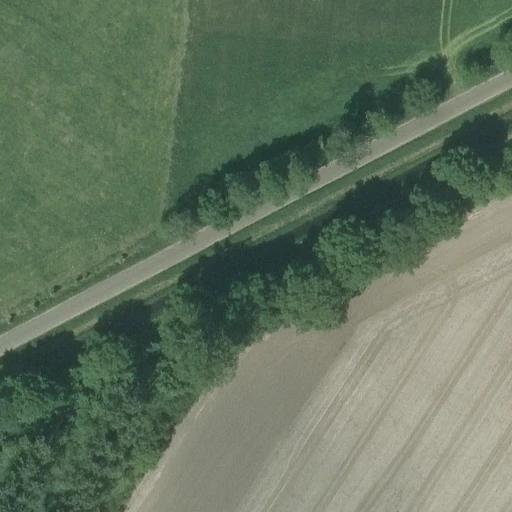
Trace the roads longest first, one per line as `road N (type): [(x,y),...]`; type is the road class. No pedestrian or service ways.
road 1 (unclassified): [(0,349),(511,80)]
road 2 (track): [(511,132),(0,401)]
